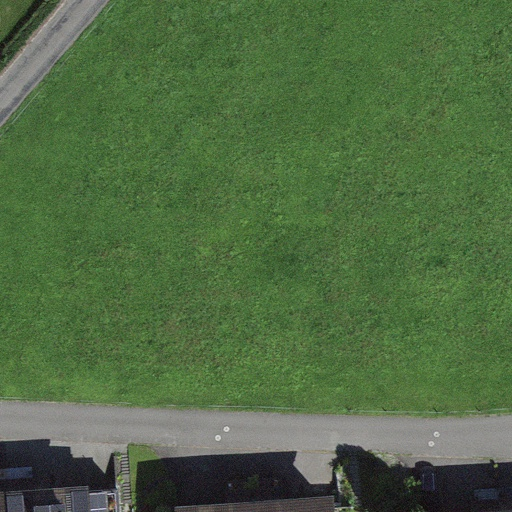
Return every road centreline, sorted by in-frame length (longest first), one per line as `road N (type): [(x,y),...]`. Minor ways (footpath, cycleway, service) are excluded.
road 1 (residential): [(0,421),(511,430)]
road 2 (unclassified): [(0,104),(85,0)]
